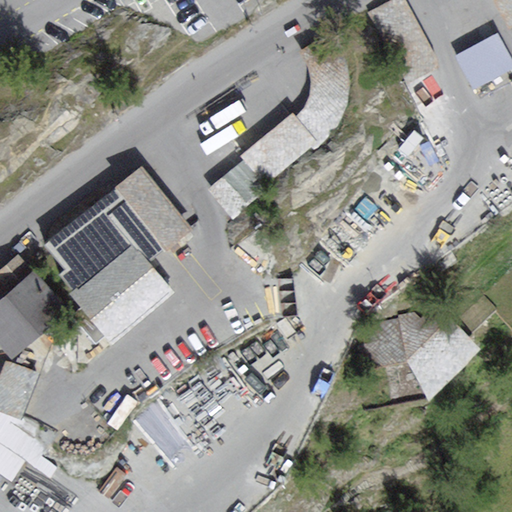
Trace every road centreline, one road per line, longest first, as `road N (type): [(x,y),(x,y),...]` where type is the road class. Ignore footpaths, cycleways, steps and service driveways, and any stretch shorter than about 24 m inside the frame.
road 1 (residential): [(199,511),(511,136)]
road 2 (residential): [(332,0),(216,75),(0,238)]
